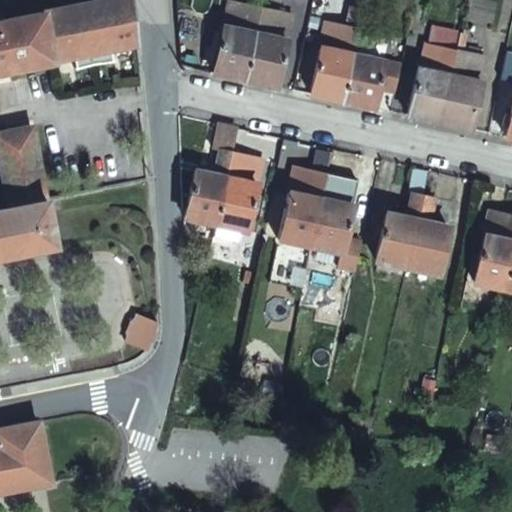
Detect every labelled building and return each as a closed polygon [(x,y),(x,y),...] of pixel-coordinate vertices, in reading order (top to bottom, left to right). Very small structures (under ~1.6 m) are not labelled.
[(132,0),(92,0),(0,18),(0,69),(10,68),(11,71),(18,70),(17,66),(74,55),(76,68),(114,60),(111,47),(137,42),(132,0)] [(227,0),(211,71),(242,78),(250,41),(258,7),(227,0)] [(291,15),(258,7),(250,41),(242,78),(274,85),(291,15)] [(355,29),(358,15),(345,12),(343,25),(322,20),(306,92),(339,99),(355,29)] [(454,50),(458,29),(433,23),(428,46),(442,49),(436,75),(420,71),(416,70),(405,115),(437,122),(454,50)] [(365,31),(355,29),(339,99),(371,106),(375,87),(391,90),(397,64),(359,56),(365,31)] [(426,45),(420,71),(436,75),(442,49),(428,46),(426,45)] [(454,50),(437,122),(469,130),(479,83),(477,83),(483,57),(454,50)] [(511,52),(505,51),(499,78),(511,81),(511,101),(509,114),(506,126),(504,136),(511,137),(511,52)] [(504,112),(501,125),(506,126),(509,114),(504,112)] [(214,222),(229,151),(234,128),(216,124),(211,149),(218,150),(213,174),(193,170),(183,216),(214,222)] [(0,211),(0,258),(56,247),(47,203),(33,128),(5,133),(0,134),(0,155),(10,209),(0,211)] [(262,158),(229,151),(214,222),(217,223),(241,228),(246,229),(262,158)] [(308,246),(324,175),(292,168),(275,238),(308,246)] [(426,172),(411,169),(406,192),(409,194),(403,219),(385,215),(374,260),(404,267),(420,197),(426,172)] [(333,177),(324,175),(308,246),(338,253),(336,262),(355,267),(361,241),(343,237),(349,207),(327,202),(333,177)] [(420,197),(404,267),(436,274),(447,229),(425,224),(431,199),(420,197)] [(471,279),(502,286),(511,242),(511,214),(487,209),(471,279)] [(238,241),(241,228),(217,223),(215,236),(238,241)] [(511,242),(502,286),(511,288),(511,242)] [(155,334),(157,321),(136,313),(134,318),(130,321),(127,332),(128,337),(126,342),(128,342),(147,349),(148,348),(154,340),(155,334)] [(436,381),(420,378),(416,404),(431,407),(436,381)] [(349,431),(368,435),(371,422),(352,418),(349,431)] [(37,421),(0,428),(0,492),(50,483),(37,421)]
